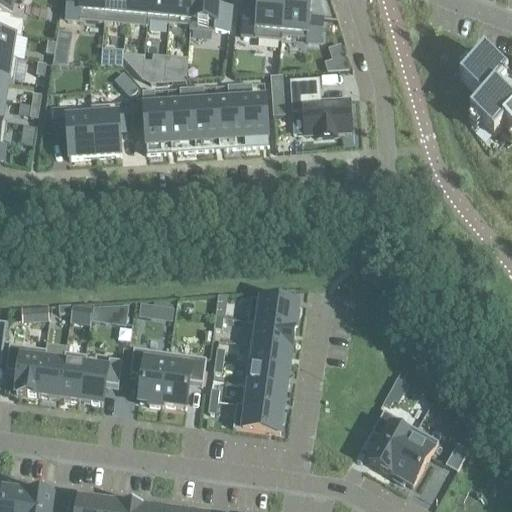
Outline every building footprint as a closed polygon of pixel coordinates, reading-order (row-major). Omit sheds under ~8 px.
[(0,0),(0,37),(16,40),(21,41),(24,24),(11,22),(14,0),(0,0)] [(68,0),(66,23),(105,27),(106,0),(68,0)] [(106,0),(105,27),(126,29),(127,19),(128,0),(106,0)] [(128,0),(127,19),(126,29),(148,31),(148,25),(150,0),(128,0)] [(150,0),(148,25),(169,27),(171,0),(150,0)] [(171,0),(169,27),(191,29),(191,25),(193,0),(171,0)] [(191,29),(191,34),(215,36),(216,35),(229,36),(231,11),(218,10),(218,0),(193,0),(191,25),(191,29)] [(244,15),(241,39),(255,41),(255,42),(282,45),(282,40),(283,38),(285,0),(258,0),(257,16),(244,15)] [(285,0),(283,38),(282,40),(307,43),(307,46),(321,47),(323,23),(310,21),(311,0),(285,0)] [(0,60),(13,63),(16,40),(0,37),(0,60)] [(41,55),(39,67),(47,68),(49,56),(41,55)] [(55,57),(53,70),(68,70),(70,59),(55,57)] [(134,58),(133,74),(142,84),(144,65),(145,59),(134,58)] [(142,84),(151,89),(163,88),(166,60),(153,59),(152,65),(144,65),(142,84)] [(0,60),(0,82),(9,84),(13,63),(0,60)] [(166,60),(163,88),(186,86),(189,62),(166,60)] [(511,77),(494,62),(471,88),(495,108),(502,100),(504,101),(511,92),(511,77)] [(39,67),(37,79),(45,80),(47,68),(39,67)] [(271,89),(283,88),(283,80),(271,81),(271,89)] [(0,82),(0,104),(6,105),(9,84),(0,82)] [(320,82),(291,84),(293,117),(305,117),(306,139),(318,138),(318,142),(338,141),(338,137),(352,136),(350,104),(322,105),(320,82)] [(132,85),(122,93),(130,102),(139,93),(132,85)] [(252,87),(240,88),(241,96),(253,95),(252,87)] [(240,88),(228,89),(229,97),(241,96),(240,88)] [(283,88),(271,89),(272,96),(284,96),(283,88)] [(204,91),(192,92),(193,100),(205,99),(204,91)] [(192,92),(180,92),(181,100),(193,100),(192,92)] [(155,94),(143,95),(143,103),(155,102),(155,94)] [(284,96),(272,96),(272,104),(284,104),(284,96)] [(35,97),(33,109),(41,111),(43,99),(35,97)] [(495,108),(483,122),(509,144),(511,140),(511,107),(504,101),(502,100),(495,108)] [(267,102),(241,103),(244,152),(270,150),(267,102)] [(241,103),(217,105),(220,154),(244,152),(241,103)] [(284,104),(272,104),(273,112),(285,112),(284,104)] [(217,105),(193,107),(196,155),(220,154),(217,105)] [(193,107),(169,108),(173,157),(196,155),(193,107)] [(169,108),(144,110),(147,159),(173,157),(169,108)] [(33,109),(31,121),(39,122),(41,111),(33,109)] [(119,118),(93,120),(96,162),(122,160),(120,135),(134,134),(132,109),(118,110),(119,118)] [(285,112),(273,112),(273,121),(285,120),(285,112)] [(67,114),(53,114),(54,139),(68,139),(70,164),(96,162),(93,120),(67,122),(67,114)] [(251,302),(248,327),(253,328),(295,333),(295,330),(298,330),(299,320),(297,320),(298,309),(251,302)] [(151,323),(152,310),(141,308),(139,321),(151,323)] [(71,310),(59,310),(60,319),(72,318),(71,310)] [(120,311),(118,329),(126,330),(129,311),(120,311)] [(33,313),(22,313),(23,324),(33,324),(33,313)] [(216,321),(214,333),(222,335),(224,323),(216,321)] [(253,328),(250,348),(292,354),(295,333),(253,328)] [(250,348),(247,368),(289,374),(292,354),(250,348)] [(10,349),(6,378),(7,378),(7,374),(19,375),(18,381),(16,398),(39,401),(45,354),(10,349)] [(134,353),(130,382),(131,382),(132,378),(143,379),(143,385),(139,407),(150,408),(149,410),(164,412),(164,410),(171,358),(134,353)] [(217,353),(216,365),(224,366),(225,354),(217,353)] [(45,354),(39,401),(60,404),(67,357),(65,357),(64,366),(46,364),(47,354),(45,354)] [(67,357),(60,404),(81,407),(87,365),(87,360),(67,357)] [(171,358),(164,410),(187,413),(190,391),(191,386),(202,387),(202,392),(203,392),(207,363),(171,358)] [(87,365),(81,407),(104,410),(106,393),(107,387),(118,389),(118,393),(119,393),(123,365),(110,363),(109,368),(87,365)] [(216,365),(214,377),(222,378),(224,366),(216,365)] [(335,402),(326,419),(353,434),(371,401),(383,407),(394,389),(381,382),(354,367),(352,372),(349,370),(341,384),(344,386),(337,399),(334,397),(332,401),(335,402)] [(247,368),(244,388),(287,394),(289,374),(247,368)] [(244,388),(242,409),(284,414),(287,394),(244,388)] [(212,394),(210,405),(218,407),(220,395),(212,394)] [(210,405),(208,417),(216,419),(218,407),(210,405)] [(237,408),(233,433),(280,439),(282,428),(285,428),(286,418),(283,418),(284,414),(242,409),(237,408)] [(384,415),(368,445),(373,437),(383,443),(378,453),(370,467),(386,476),(412,431),(384,415)] [(412,431),(386,476),(394,481),(393,484),(404,490),(405,487),(413,492),(439,446),(412,431)] [(458,449),(446,470),(457,477),(469,455),(458,449)] [(27,511),(29,497),(25,497),(25,494),(13,493),(13,495),(4,494),(1,510),(1,511),(27,511)] [(29,497),(27,511),(51,511),(53,501),(29,497)] [(100,511),(101,502),(78,499),(76,511),(100,511)] [(121,511),(123,505),(101,502),(100,511),(121,511)]
